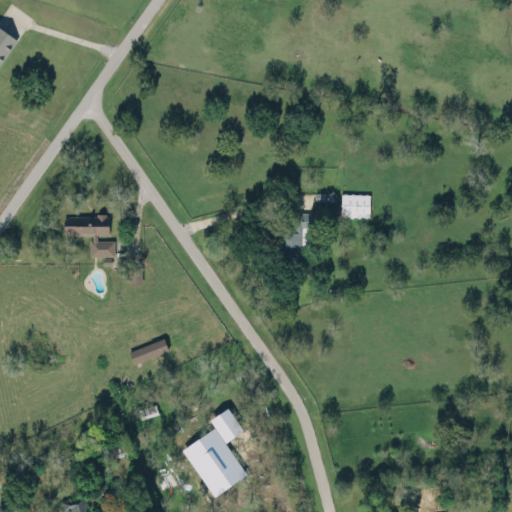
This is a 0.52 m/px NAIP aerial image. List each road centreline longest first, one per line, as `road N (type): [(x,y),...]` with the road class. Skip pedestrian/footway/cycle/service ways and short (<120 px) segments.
road 1 (residential): [(328,511),(293,394),(86,97)]
road 2 (residential): [(0,216),(153,0)]
